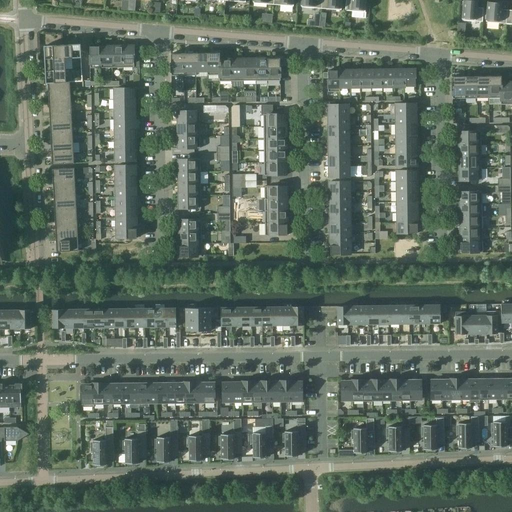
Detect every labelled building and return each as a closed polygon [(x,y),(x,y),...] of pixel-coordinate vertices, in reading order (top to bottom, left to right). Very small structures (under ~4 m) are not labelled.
[(301,0),(301,7),(321,9),(321,0),(301,0)] [(341,10),(341,0),(321,0),(321,9),(341,10)] [(365,12),(365,0),(345,0),(345,11),(365,12)] [(482,22),(483,8),(477,7),(478,1),(464,0),(462,20),(482,22)] [(486,22),(506,24),(507,10),(501,9),(501,3),(488,2),(486,22)] [(80,44),(62,45),(63,58),(65,58),(81,58),(80,44)] [(44,46),(45,59),(59,58),(59,64),(65,63),(65,58),(63,58),(62,45),(44,46)] [(112,46),(101,47),(101,64),(101,68),(112,68),(112,46)] [(112,68),(123,68),(122,46),(112,46),(112,68)] [(134,46),(122,46),(123,68),(139,67),(139,51),(134,51),(134,46)] [(101,64),(101,47),(90,47),(90,68),(101,68),(101,64)] [(195,53),(183,54),(184,76),(196,75),(196,71),(195,53)] [(207,53),(195,53),(196,71),(207,71),(208,71),(207,53)] [(220,53),(207,53),(208,71),(207,71),(207,75),(219,75),(220,75),(219,59),(220,59),(220,53)] [(184,76),(183,54),(171,54),(171,76),(184,76)] [(232,81),(231,59),(227,59),(227,56),(221,56),(221,59),(220,59),(219,59),(220,75),(219,75),(219,81),(232,81)] [(59,58),(45,59),(45,71),(66,70),(65,63),(59,64),(59,58)] [(267,59),(268,81),(280,81),(280,66),(291,66),(291,58),(267,59)] [(231,59),(232,81),(244,81),(243,59),(231,59)] [(255,59),(243,59),(244,81),(256,81),(255,59)] [(256,81),(268,81),(267,59),(255,59),(256,81)] [(415,69),(404,70),(404,87),(415,87),(415,69)] [(66,70),(45,71),(46,83),(48,83),(66,82),(66,70)] [(339,88),(339,70),(328,71),(328,73),(328,78),(328,92),(340,92),(340,88),(339,88)] [(340,88),(350,88),(350,70),(339,70),(339,88),(340,88)] [(350,70),(350,88),(361,87),(360,70),(350,70)] [(371,70),(360,70),(361,87),(372,87),(371,70)] [(372,87),(382,87),(382,70),(371,70),(372,87)] [(382,70),(382,87),(393,87),(393,70),(382,70)] [(404,70),(393,70),(393,87),(404,87),(404,70)] [(489,98),(489,76),(477,77),(477,99),(489,98)] [(489,76),(489,98),(500,98),(501,98),(501,83),(501,82),(501,76),(489,76)] [(465,99),(465,77),(452,77),(452,99),(465,99)] [(477,99),(477,77),(465,77),(465,99),(477,99)] [(48,93),(70,92),(70,82),(66,82),(48,83),(48,93)] [(511,82),(501,82),(501,83),(501,98),(500,98),(500,105),(511,104),(511,82)] [(114,99),(134,99),(134,88),(114,89),(114,99)] [(71,102),(70,92),(48,93),(49,103),(71,102)] [(114,99),(115,109),(135,109),(134,99),(114,99)] [(49,114),(71,112),(71,102),(49,103),(49,114)] [(396,115),(416,114),(415,104),(395,104),(396,115)] [(240,127),(239,105),(233,105),(231,107),(232,127),(237,127),(240,127)] [(263,127),(286,126),(285,114),(273,114),(273,105),(261,105),(261,115),(263,115),(263,127)] [(328,116),(348,115),(348,105),(328,105),(328,116)] [(135,109),(115,109),(115,120),(135,119),(135,109)] [(178,124),(200,124),(200,111),(178,111),(178,124)] [(72,123),(71,112),(49,114),(50,124),(72,123)] [(416,125),(416,114),(396,115),(396,125),(416,125)] [(348,125),(348,115),(328,116),(328,126),(348,125)] [(115,120),(115,130),(135,130),(135,119),(115,120)] [(50,134),(72,133),(72,123),(50,124),(50,134)] [(196,136),(200,136),(200,124),(178,124),(178,136),(196,136)] [(349,136),(348,125),(328,126),(328,136),(349,136)] [(416,135),(416,125),(396,125),(396,135),(416,135)] [(286,138),(286,126),(263,127),(264,139),(286,138)] [(135,130),(115,130),(115,140),(135,140),(135,130)] [(459,144),(481,144),(481,131),(459,132),(459,144)] [(73,143),(72,133),(50,134),(51,144),(73,143)] [(416,145),(416,135),(396,135),(396,145),(416,145)] [(196,148),(196,136),(178,136),(178,148),(196,148)] [(349,146),(349,136),(328,136),(329,146),(349,146)] [(264,151),(286,150),(286,138),(264,139),(264,151)] [(115,140),(115,150),(135,150),(135,140),(115,140)] [(51,154),(73,153),(73,143),(51,144),(51,154)] [(477,156),(481,156),(481,144),(459,144),(459,156),(477,156)] [(416,155),(416,145),(396,145),(396,155),(416,155)] [(349,156),(349,146),(329,146),(329,156),(349,156)] [(135,150),(115,150),(115,161),(135,161),(135,150)] [(286,162),(286,150),(264,151),(264,163),(286,162)] [(74,164),(73,153),(51,154),(52,165),(74,164)] [(416,166),(416,155),(396,155),(396,166),(416,166)] [(349,166),(349,156),(329,156),(329,167),(349,166)] [(477,156),(459,156),(459,168),(477,168),(477,167),(481,167),(481,156),(477,156)] [(178,160),(178,172),(200,172),(200,159),(178,160)] [(264,175),(286,175),(286,162),(264,163),(264,175)] [(115,166),(115,176),(136,176),(135,165),(115,166)] [(349,177),(349,166),(329,167),(329,177),(349,177)] [(477,168),(459,168),(459,181),(481,180),(481,167),(477,167),(477,168)] [(52,169),(53,180),(75,179),(74,168),(52,169)] [(397,182),(417,181),(416,171),(396,171),(397,182)] [(179,184),(201,184),(200,172),(178,172),(179,184)] [(115,176),(116,187),(136,186),(136,176),(115,176)] [(75,179),(53,180),(53,190),(75,189),(75,179)] [(417,191),(417,181),(397,182),(397,192),(417,191)] [(329,193),(349,192),(349,182),(329,182),(329,193)] [(179,196),(201,196),(201,184),(179,184),(179,196)] [(136,186),(116,187),(116,197),(136,197),(136,186)] [(269,199),(287,199),(286,186),(264,186),(264,199),(269,199)] [(241,188),(232,188),(233,197),(241,197),(241,188)] [(53,190),(54,200),(76,199),(75,189),(53,190)] [(417,202),(417,191),(397,192),(397,202),(417,202)] [(349,203),(349,192),(329,193),(329,203),(349,203)] [(478,204),(482,204),(482,192),(460,192),(460,204),(478,204)] [(179,209),(201,208),(201,196),(179,196),(179,209)] [(116,197),(116,207),(136,207),(136,197),(116,197)] [(76,199),(54,200),(54,211),(76,210),(76,199)] [(287,211),(287,199),(269,199),(269,210),(269,211),(287,211)] [(417,212),(417,202),(397,202),(397,212),(417,212)] [(350,213),(349,203),(329,203),(330,213),(350,213)] [(478,204),(460,204),(460,216),(478,216),(482,216),(482,204),(478,204)] [(136,207),(116,207),(116,217),(136,217),(136,207)] [(76,210),(54,211),(55,221),(77,220),(76,210)] [(287,223),(287,211),(269,211),(269,210),(265,211),(265,223),(287,223)] [(417,222),(417,212),(397,212),(397,222),(417,222)] [(350,223),(350,213),(330,213),(330,223),(350,223)] [(478,228),(482,228),(482,216),(478,216),(460,216),(460,228),(478,228)] [(116,217),(116,227),(136,227),(136,217),(116,217)] [(179,220),(179,232),(201,232),(201,219),(179,220)] [(77,220),(55,221),(55,231),(77,230),(77,220)] [(417,233),(417,222),(397,222),(397,233),(417,233)] [(287,235),(287,223),(265,223),(265,235),(287,235)] [(350,233),(350,223),(330,223),(330,233),(350,233)] [(136,227),(116,227),(116,238),(136,238),(136,227)] [(478,228),(460,228),(460,240),(482,240),(482,228),(478,228)] [(55,231),(56,241),(78,240),(77,230),(55,231)] [(197,244),(201,244),(201,232),(179,232),(179,244),(197,244)] [(350,243),(350,233),(330,233),(330,244),(350,243)] [(78,240),(56,241),(57,252),(79,251),(78,240)] [(482,240),(460,240),(460,253),(483,253),(482,240)] [(350,254),(350,243),(330,244),(330,254),(350,254)] [(201,244),(197,244),(179,244),(180,257),(197,256),(202,256),(201,244)] [(501,323),(511,323),(511,304),(501,304),(501,323)] [(399,305),(388,306),(389,324),(399,324),(399,305)] [(399,305),(399,324),(409,324),(409,305),(399,305)] [(419,305),(409,305),(409,324),(419,324),(419,305)] [(419,305),(419,324),(430,324),(429,305),(419,305)] [(430,324),(440,324),(440,305),(429,305),(430,324)] [(337,306),(337,325),(348,325),(348,306),(337,306)] [(348,306),(348,325),(358,325),(358,306),(348,306)] [(358,306),(358,325),(368,324),(368,306),(358,306)] [(378,306),(368,306),(368,324),(379,324),(378,306)] [(378,306),(379,324),(389,324),(388,306),(378,306)] [(232,326),(231,307),(221,308),(221,326),(232,326)] [(241,307),(231,307),(232,326),(242,326),(241,307)] [(252,326),(252,307),(241,307),(242,326),(252,326)] [(262,307),(252,307),(252,326),(262,326),(262,307)] [(272,307),(262,307),(262,326),(272,326),(272,307)] [(283,325),(282,307),(272,307),(272,326),(283,325)] [(292,307),(282,307),(283,325),(293,325),(292,307)] [(292,307),(293,325),(303,325),(303,307),(292,307)] [(145,309),(145,327),(155,327),(155,308),(145,309)] [(155,308),(155,327),(165,327),(165,308),(155,308)] [(165,308),(165,327),(176,327),(176,308),(165,308)] [(199,334),(198,308),(178,308),(178,318),(186,317),(186,331),(195,331),(195,334),(199,334)] [(218,317),(218,308),(198,308),(199,334),(202,334),(202,331),(211,331),(211,317),(218,317)] [(63,309),(52,310),(53,328),(63,328),(63,309)] [(63,309),(63,328),(74,328),(73,309),(63,309)] [(73,309),(74,328),(84,328),(84,309),(73,309)] [(84,309),(84,328),(94,328),(94,309),(84,309)] [(94,309),(94,328),(104,328),(104,309),(94,309)] [(104,309),(104,328),(114,328),(114,309),(104,309)] [(114,309),(114,328),(125,327),(124,309),(114,309)] [(124,309),(125,327),(135,327),(134,309),(124,309)] [(134,309),(135,327),(145,327),(145,309),(134,309)] [(0,310),(0,328),(10,329),(10,310),(0,310)] [(10,310),(10,329),(20,329),(20,310),(10,310)] [(20,310),(20,329),(31,329),(30,310),(20,310)] [(466,311),(455,312),(455,334),(467,334),(466,315),(466,311)] [(476,315),(476,334),(486,334),(486,315),(487,315),(487,311),(476,311),(476,315)] [(466,315),(467,334),(476,334),(476,315),(466,315)] [(486,315),(486,334),(497,334),(497,315),(487,315),(486,315)] [(401,381),(401,379),(390,379),(390,381),(391,381),(391,400),(401,400),(401,381)] [(451,380),(451,399),(461,399),(461,380),(461,379),(450,379),(450,380),(451,380)] [(488,399),(497,398),(497,379),(488,380),(488,399)] [(497,398),(506,398),(506,379),(497,379),(497,398)] [(363,381),(363,380),(352,380),(352,381),(353,400),(363,400),(363,381)] [(382,381),(382,380),(371,380),(371,381),(372,381),(372,400),(382,400),(382,381)] [(401,400),(410,400),(410,380),(401,381),(401,400)] [(421,380),(410,380),(410,400),(421,399),(421,380)] [(431,380),(431,399),(441,399),(441,380),(431,380)] [(441,380),(441,399),(451,399),(451,380),(450,380),(441,380)] [(470,399),(470,380),(461,380),(461,399),(470,399)] [(470,399),(470,402),(480,402),(480,399),(479,399),(479,380),(470,380),(470,399)] [(480,399),(488,399),(488,380),(479,380),(479,399),(480,399)] [(242,381),(242,383),(242,382),(242,402),(253,401),(252,382),(253,382),(253,381),(242,381)] [(261,381),(261,382),(262,401),(272,401),(272,382),(272,381),(261,381)] [(280,381),(280,382),(281,382),(281,401),(291,401),(291,382),(291,381),(280,381)] [(342,400),(353,400),(352,381),(342,381),(342,400)] [(363,400),(372,400),(372,381),(371,381),(363,381),(363,400)] [(382,400),(391,400),(391,381),(390,381),(382,381),(382,400)] [(184,382),(184,383),(185,402),(195,402),(195,383),(195,382),(184,382)] [(242,383),(233,383),(233,402),(242,402),(242,382),(242,383)] [(253,382),(252,382),(253,401),(262,401),(261,382),(253,382)] [(272,382),(272,401),(281,401),(281,382),(280,382),(272,382)] [(291,382),(291,401),(302,401),(302,382),(291,382)] [(0,407),(10,407),(10,385),(2,385),(2,383),(0,383),(0,407)] [(10,385),(10,407),(21,407),(21,390),(22,390),(22,383),(15,383),(15,385),(10,385)] [(93,383),(93,384),(93,403),(94,403),(104,403),(103,384),(104,384),(104,383),(93,383)] [(166,383),(157,384),(158,403),(167,402),(166,383)] [(175,383),(166,383),(167,402),(176,402),(175,383)] [(175,383),(176,402),(185,402),(184,383),(175,383)] [(195,383),(195,402),(204,402),(204,383),(195,383)] [(214,383),(204,383),(204,402),(215,402),(214,383)] [(233,402),(233,383),(223,383),(223,402),(233,402)] [(94,407),(94,403),(93,403),(93,384),(83,384),(83,407),(94,407)] [(104,384),(103,384),(104,403),(113,403),(112,384),(104,384)] [(113,403),(122,403),(121,384),(112,384),(113,403)] [(130,384),(121,384),(122,403),(131,403),(130,384)] [(139,384),(130,384),(131,403),(139,403),(140,403),(139,384)] [(148,384),(139,384),(140,403),(139,403),(139,406),(149,406),(149,403),(148,384)] [(157,384),(148,384),(149,403),(158,403),(157,384)] [(493,424),(491,424),(492,432),(493,432),(493,446),(496,446),(496,448),(504,448),(504,446),(507,446),(507,438),(511,437),(511,415),(505,416),(506,421),(493,422),(493,424)] [(458,426),(457,426),(457,434),(458,434),(458,448),(461,448),(461,449),(469,449),(469,448),(472,448),(472,439),(479,439),(479,416),(471,417),(471,423),(458,423),(458,426)] [(374,444),(374,418),(366,419),(366,428),(353,428),(353,431),(352,431),(352,439),(353,439),(354,453),(356,453),(356,454),(365,454),(365,453),(367,453),(367,444),(374,444)] [(423,427),(422,427),(422,436),(423,435),(423,449),(426,449),(426,451),(434,451),(434,449),(437,449),(437,441),(444,441),(444,418),(436,418),(436,425),(423,425),(423,427)] [(253,435),(251,435),(251,443),(253,443),(253,457),(255,457),(255,459),(264,459),(264,457),(266,457),(266,448),(273,448),(273,419),(255,419),(255,427),(265,427),(265,433),(253,433),(253,435)] [(297,431),(284,431),(284,434),(283,434),(283,442),(285,442),(285,456),(287,456),(287,457),(296,457),(296,456),(298,456),(298,447),(305,447),(305,434),(305,423),(297,423),(297,431)] [(409,442),(409,429),(402,430),(402,426),(398,426),(392,427),(392,426),(388,426),(388,429),(387,429),(387,437),(388,437),(388,444),(388,448),(388,451),(391,451),(391,453),(400,453),(400,451),(402,451),(402,442),(409,442)] [(17,427),(4,427),(4,441),(18,441),(18,440),(26,436),(28,435),(29,433),(28,432),(25,431),(18,427),(17,427)] [(93,451),(93,465),(96,465),(96,466),(104,466),(104,465),(107,465),(106,456),(113,456),(113,427),(105,427),(105,440),(93,440),(93,443),(91,443),(91,451),(93,451)] [(125,449),(125,463),(128,463),(128,465),(136,465),(136,463),(139,463),(138,454),(145,454),(145,432),(138,432),(138,439),(125,439),(125,441),(123,441),(123,449),(125,449)] [(241,450),(241,432),(234,432),(234,434),(220,434),(221,437),(219,437),(219,445),(221,445),(221,459),(223,459),(223,460),(232,460),(232,459),(234,459),(234,450),(241,450)] [(209,452),(209,434),(202,434),(202,436),(189,436),(189,438),(187,438),(187,446),(189,446),(189,460),(191,460),(191,462),(200,462),(200,460),(202,460),(202,452),(209,452)] [(177,453),(177,440),(170,440),(170,437),(167,437),(160,437),(157,437),(157,440),(155,440),(155,448),(157,448),(157,455),(157,459),(157,462),(159,462),(159,463),(168,463),(168,462),(171,462),(170,453),(177,453)]
